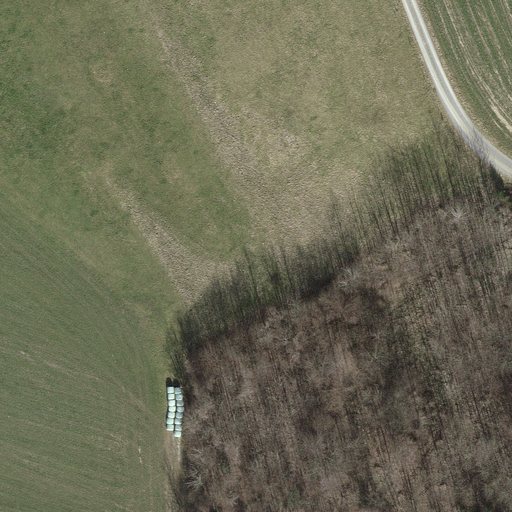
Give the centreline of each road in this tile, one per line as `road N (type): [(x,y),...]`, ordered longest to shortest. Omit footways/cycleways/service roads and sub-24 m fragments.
road 1 (track): [(406,0),(467,133),(511,171)]
road 2 (track): [(173,511),(172,368)]
